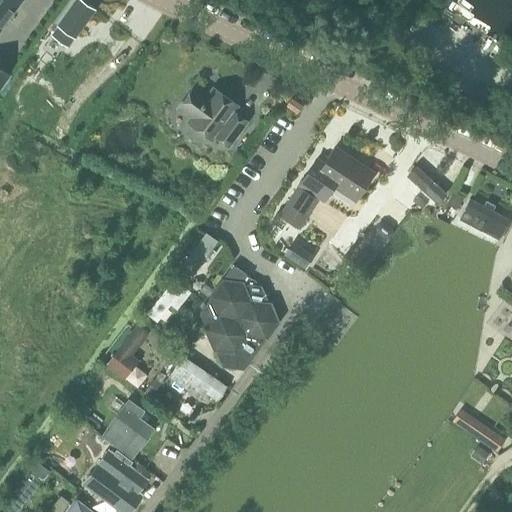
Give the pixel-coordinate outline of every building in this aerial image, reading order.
[(0,0),(0,27),(19,0),(0,0)] [(76,36),(96,8),(84,0),(75,0),(59,24),(57,23),(34,56),(48,66),(71,33),(76,36)] [(0,86),(10,73),(0,66),(0,86)] [(35,73),(27,67),(20,79),(27,84),(35,73)] [(229,144),(247,120),(234,110),(236,107),(218,93),(214,98),(196,84),(182,104),(195,114),(190,121),(213,138),(216,134),(229,144)] [(76,100),(62,89),(51,104),(65,115),(76,100)] [(350,157),(335,147),(318,173),(310,168),(300,183),(319,196),(328,182),(355,200),(372,174),(369,172),(370,171),(360,165),(360,166),(349,158),(350,157)] [(318,199),(298,186),(279,214),(299,227),(318,199)] [(463,195),(452,189),(445,201),(456,208),(463,195)] [(485,203),(471,196),(459,219),(501,240),(511,217),(494,208),(496,204),(487,199),(485,203)] [(205,230),(180,266),(192,275),(206,255),(210,257),(216,250),(212,247),(218,239),(205,230)] [(264,285),(236,265),(213,296),(214,298),(203,313),(211,330),(210,331),(217,350),(219,350),(225,366),(245,369),(268,338),(269,338),(281,321),(273,302),(271,302),(264,285)] [(191,291),(174,277),(146,312),(157,321),(170,303),(177,308),(191,291)] [(212,286),(205,281),(196,294),(204,300),(212,286)] [(199,323),(192,319),(182,334),(188,338),(191,337),(193,332),(199,323)] [(149,331),(137,322),(105,363),(124,378),(139,358),(132,354),(149,331)] [(182,353),(167,374),(199,396),(204,390),(217,399),(227,384),(182,353)] [(154,377),(145,389),(152,394),(159,384),(161,382),(154,377)] [(152,394),(151,396),(165,405),(173,394),(159,384),(152,394)] [(90,408),(76,395),(67,407),(82,419),(90,408)] [(145,409),(129,397),(101,434),(132,457),(155,427),(140,416),(145,409)] [(486,424),(460,407),(451,420),(477,437),(486,424)] [(478,444),(471,455),(482,463),(490,453),(478,444)] [(106,447),(80,483),(118,511),(128,511),(142,494),(138,491),(147,478),(106,447)] [(35,461),(12,492),(36,510),(59,480),(35,461)] [(61,511),(69,500),(60,494),(47,511),(61,511)] [(69,509),(66,511),(95,511),(77,498),(69,509)]
